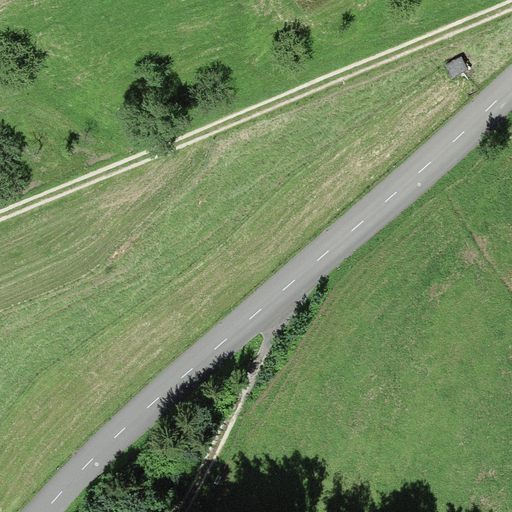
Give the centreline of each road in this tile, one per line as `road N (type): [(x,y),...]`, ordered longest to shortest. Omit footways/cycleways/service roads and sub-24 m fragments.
road 1 (tertiary): [(511,85),(135,417),(43,511)]
road 2 (track): [(0,215),(511,7)]
road 3 (track): [(293,282),(181,511)]
